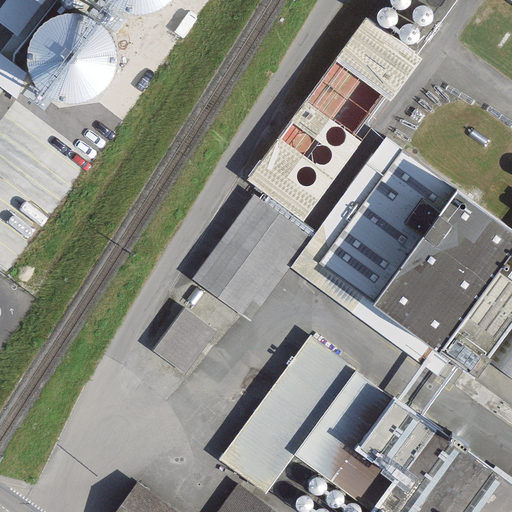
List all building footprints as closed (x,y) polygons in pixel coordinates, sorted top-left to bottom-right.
[(107,0),(118,8),(132,13),(146,14),(161,9),(172,0),(107,0)] [(47,98),(61,104),(77,105),(92,100),(103,92),(112,80),(116,66),(116,51),(111,37),(102,26),(89,18),(75,14),(61,15),(47,21),(35,31),(28,44),(25,59),(28,75),(35,88),(47,98)] [(366,19),(245,182),(303,225),(424,62),(366,19)] [(511,229),(387,140),(291,273),(440,379),(449,366),(477,386),(511,337),(511,229)] [(312,240),(255,199),(193,283),(250,324),(312,240)] [(215,332),(184,309),(153,352),(183,375),(215,332)] [(511,511),(511,485),(311,339),(221,464),(266,497),(295,460),(363,511),(511,511)] [(221,511),(170,511),(139,489),(121,511),(268,511),(238,490),(221,511)]
